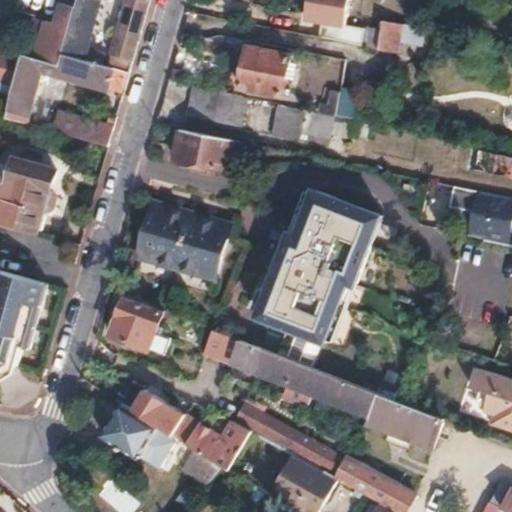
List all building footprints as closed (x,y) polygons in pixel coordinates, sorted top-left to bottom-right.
[(76,0),(75,7),(60,60),(63,61),(79,0),(76,0)] [(79,0),(63,61),(83,64),(100,0),(79,0)] [(126,0),(107,69),(112,70),(129,73),(149,0),(126,0)] [(309,0),(306,18),(322,22),(319,37),(362,45),(365,29),(346,25),(350,0),(309,0)] [(45,22),(36,56),(60,60),(75,7),(60,3),(54,24),(45,22)] [(383,20),(377,49),(398,53),(404,24),(383,20)] [(404,24),(398,53),(420,57),(426,28),(404,24)] [(250,46),(242,87),(283,95),(292,54),(250,46)] [(0,50),(0,84),(12,88),(21,57),(0,50)] [(10,95),(5,117),(18,121),(108,147),(113,128),(30,104),(40,70),(107,89),(112,70),(107,69),(83,64),(63,61),(60,60),(36,56),(22,53),(21,57),(12,88),(10,95)] [(326,68),(346,71),(348,59),(328,55),(326,68)] [(194,86),(188,115),(240,126),(247,98),(194,86)] [(326,89),(320,113),(333,116),(336,116),(339,102),(342,92),(326,89)] [(342,92),(339,102),(350,104),(352,94),(342,92)] [(279,104),(272,133),(298,139),(300,132),(328,138),(333,116),(320,113),(279,104)] [(180,129),(174,159),(226,169),(233,140),(180,129)] [(511,157),(479,149),(476,164),(511,171),(511,157)] [(0,183),(0,221),(37,233),(45,209),(49,210),(52,208),(56,196),(54,191),(50,190),(56,169),(16,158),(10,180),(2,177),(0,183)] [(511,198),(452,186),(448,206),(468,211),(474,206),(478,211),(473,215),(468,236),(507,244),(511,221),(511,198)] [(291,233),(258,315),(324,341),(346,285),(355,288),(383,217),(315,191),(297,235),(291,233)] [(154,202),(138,259),(215,280),(231,224),(154,202)] [(474,206),(468,211),(473,213),(473,215),(478,211),(474,206)] [(0,373),(1,374),(8,371),(10,366),(18,368),(23,350),(29,352),(49,284),(0,268),(0,373)] [(125,295),(110,334),(150,348),(164,354),(170,337),(156,332),(164,310),(125,295)] [(212,329),(203,354),(231,364),(232,362),(241,340),(212,329)] [(241,340),(232,362),(371,416),(379,394),(241,340)] [(511,380),(476,369),(470,388),(479,391),(476,402),(482,414),(493,417),(490,426),(511,432),(511,380)] [(371,416),(367,424),(433,450),(446,420),(398,402),(379,394),(371,416)] [(156,395),(142,415),(157,425),(193,448),(220,465),(230,472),(255,434),(232,421),(222,436),(156,395)] [(121,402),(102,434),(138,456),(157,425),(142,415),(121,402)] [(234,412),(229,420),(232,421),(255,434),(292,453),(335,477),(346,457),(245,403),(238,415),(234,412)] [(193,448),(181,467),(205,482),(220,465),(193,448)] [(294,511),(319,511),(338,478),(335,477),(292,453),(268,497),(294,511)] [(346,457),(335,477),(338,478),(398,511),(406,511),(416,496),(347,458),(346,457)]
